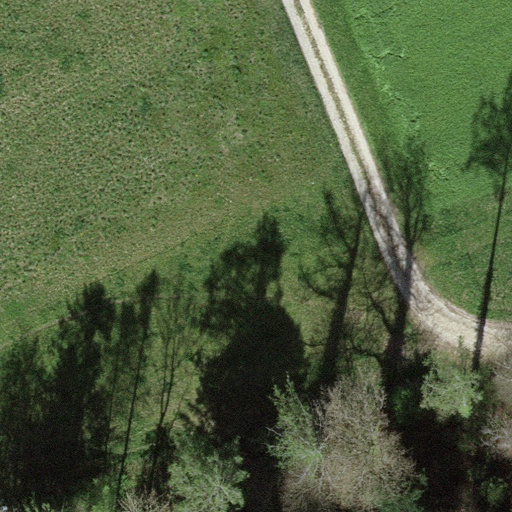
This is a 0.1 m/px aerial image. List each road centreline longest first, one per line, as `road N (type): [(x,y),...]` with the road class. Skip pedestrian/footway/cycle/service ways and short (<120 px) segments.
road 1 (track): [(452,395),(266,0)]
road 2 (track): [(198,511),(452,395),(511,386)]
